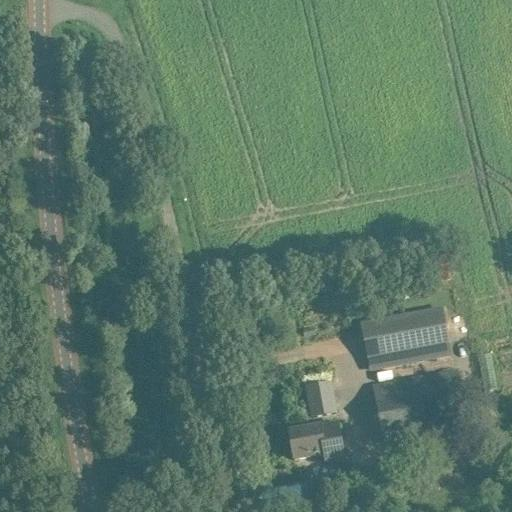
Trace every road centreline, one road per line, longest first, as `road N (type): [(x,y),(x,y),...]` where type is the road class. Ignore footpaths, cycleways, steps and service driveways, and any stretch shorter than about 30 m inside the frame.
road 1 (unclassified): [(225,511),(186,297),(118,44),(91,15),(37,12)]
road 2 (tertiary): [(90,511),(48,229),(37,12)]
